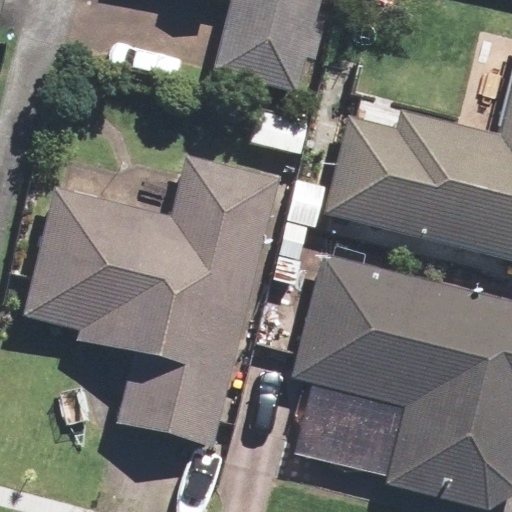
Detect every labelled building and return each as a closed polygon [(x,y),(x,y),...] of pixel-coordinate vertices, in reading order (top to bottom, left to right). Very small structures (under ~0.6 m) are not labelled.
[(291,95),(314,0),(215,0),(226,3),(209,75),(291,95)] [(511,66),(495,137),(397,113),(393,130),(344,118),(320,213),(511,260),(511,66)] [(308,124),(260,112),(249,151),(298,164),(308,124)] [(207,447),(273,181),(184,159),(169,218),(50,188),(16,323),(129,351),(111,423),(207,447)] [(511,302),(317,254),(286,379),(400,408),(380,486),(483,511),(508,511),(511,497),(511,302)]
